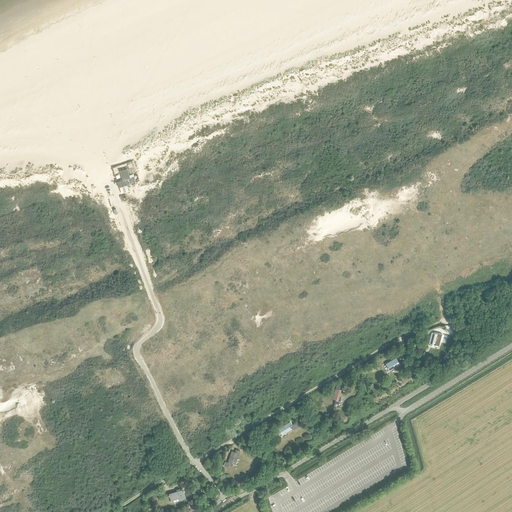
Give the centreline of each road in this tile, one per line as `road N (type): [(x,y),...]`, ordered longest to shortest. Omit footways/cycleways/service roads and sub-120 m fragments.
road 1 (track): [(112,511),(397,339),(448,321)]
road 2 (unclassified): [(215,511),(511,345)]
